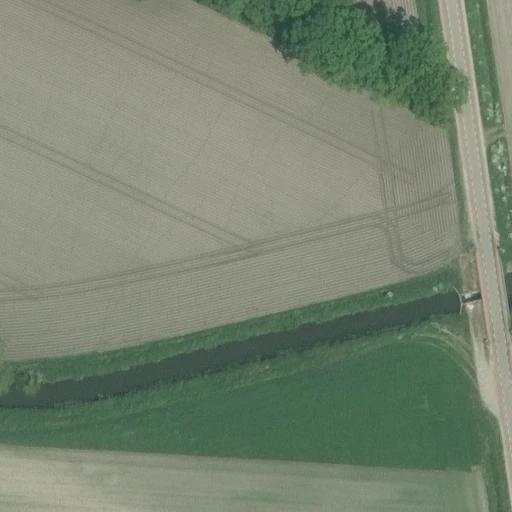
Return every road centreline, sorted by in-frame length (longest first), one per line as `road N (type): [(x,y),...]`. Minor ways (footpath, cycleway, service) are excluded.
road 1 (tertiary): [(511,421),(451,0)]
road 2 (track): [(253,0),(464,90)]
